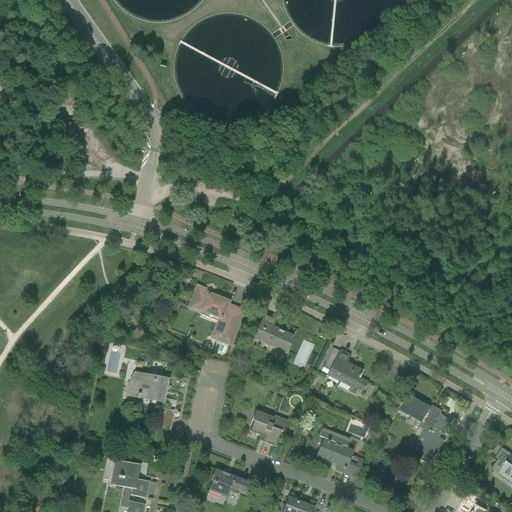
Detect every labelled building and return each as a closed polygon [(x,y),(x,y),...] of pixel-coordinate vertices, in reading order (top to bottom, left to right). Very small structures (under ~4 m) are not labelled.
[(196,289),(192,299),(191,302),(189,308),(201,313),(202,310),(220,318),(214,333),(224,337),(222,342),(230,345),(243,312),(227,305),(228,303),(219,299),(220,296),(197,287),(196,290),(196,289)] [(265,315),(260,324),(254,338),(286,353),(293,338),(283,333),(283,332),(278,330),(278,331),(272,328),(275,320),(265,315)] [(158,326),(157,329),(164,332),(167,326),(159,323),(158,326)] [(327,375),(326,377),(352,390),(353,388),(363,393),(368,383),(359,378),(361,375),(360,375),(362,371),(347,363),(350,356),(340,350),(330,369),(327,375)] [(140,354),(139,362),(148,363),(149,356),(140,354)] [(309,359),(307,365),(312,368),(315,362),(309,359)] [(324,365),(321,372),(327,375),(330,369),(324,365)] [(139,398),(153,401),(163,403),(167,380),(134,373),(130,380),(127,396),(137,398),(137,394),(140,394),(139,398)] [(408,394),(403,402),(399,408),(422,422),(419,427),(425,430),(410,454),(409,454),(424,463),(441,433),(432,428),(441,413),(408,394)] [(158,427),(171,430),(174,411),(162,409),(158,427)] [(259,439),(264,441),(263,443),(275,447),(280,432),(282,433),(286,421),(273,416),(272,418),(255,412),(252,421),(254,422),(250,432),(260,436),(259,439)] [(343,437),(322,429),(319,436),(324,438),(317,456),(332,461),(330,465),(336,467),(335,469),(355,477),(362,460),(350,456),(352,451),(339,446),(343,437)] [(498,475),(506,480),(511,484),(511,457),(510,456),(504,465),(499,461),(493,469),(499,473),(498,475)] [(145,505),(129,502),(130,496),(146,499),(146,498),(145,498),(148,483),(149,483),(149,482),(137,480),(139,465),(114,460),(114,461),(115,461),(110,485),(109,485),(124,488),(121,507),(127,508),(126,511),(142,511),(144,505),(145,506),(145,505)] [(245,494),(246,492),(249,483),(214,470),(210,481),(212,482),(209,490),(227,496),(228,491),(238,495),(239,492),(245,494)] [(288,498),(282,511),(312,511),(314,508),(288,498)]
